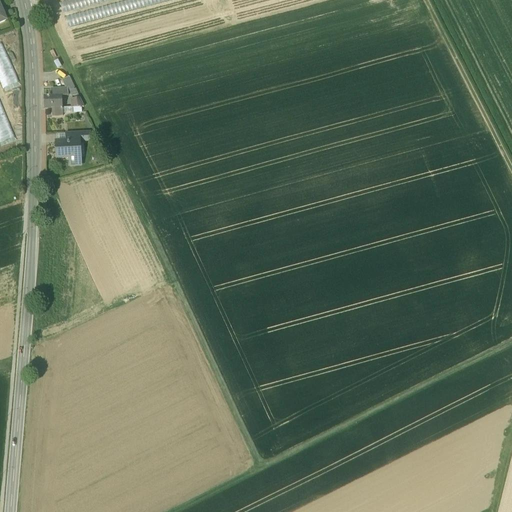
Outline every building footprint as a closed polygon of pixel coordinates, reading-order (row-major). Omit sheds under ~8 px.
[(126,17),(69,28),(71,39),(128,28),(126,17)] [(3,46),(1,44),(0,44),(0,84),(2,88),(3,90),(16,85),(19,81),(3,46)] [(69,77),(61,81),(65,89),(67,89),(70,89),(74,89),(69,77)] [(65,89),(53,90),(53,97),(43,97),(44,110),(51,109),(51,117),(63,117),(62,100),(65,100),(65,96),(68,96),(67,89),(65,89)] [(74,99),(71,100),(72,108),(83,108),(79,99),(74,99)] [(0,100),(0,144),(13,139),(14,137),(0,100)] [(90,133),(66,134),(67,142),(80,142),(91,142),(90,133)] [(67,142),(56,143),(57,159),(68,158),(69,166),(78,165),(77,150),(80,150),(80,142),(67,142)]
